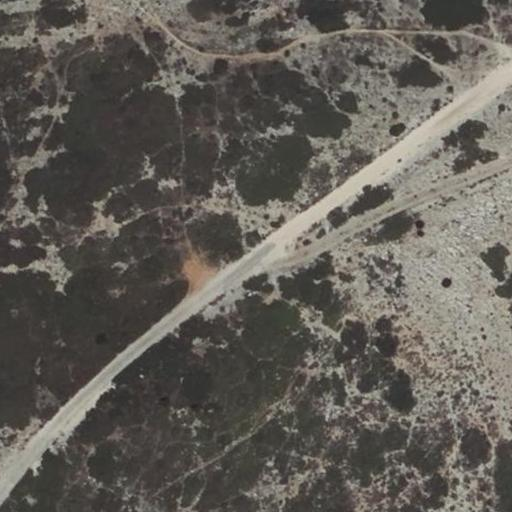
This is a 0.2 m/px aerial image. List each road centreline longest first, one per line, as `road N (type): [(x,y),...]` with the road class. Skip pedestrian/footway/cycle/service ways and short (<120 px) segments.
road 1 (track): [(0,501),(45,435),(165,325),(511,79)]
road 2 (track): [(247,266),(302,252),(511,162)]
